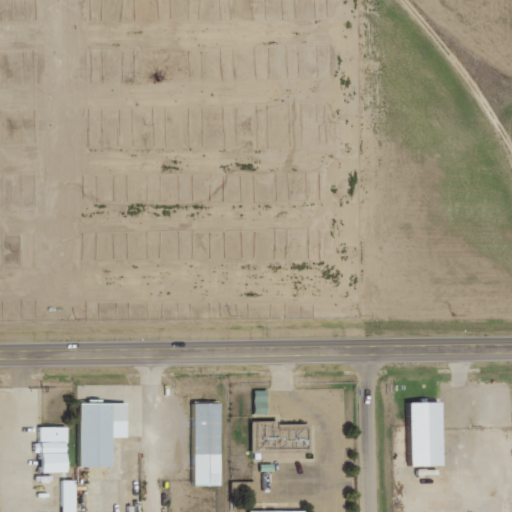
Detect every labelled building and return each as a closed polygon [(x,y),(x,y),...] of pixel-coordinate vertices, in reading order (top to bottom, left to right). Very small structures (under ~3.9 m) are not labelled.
[(267,390),(254,390),(255,414),(268,414),(267,390)] [(440,400),(408,401),(410,465),(442,464),(440,400)] [(127,402),(80,401),(79,465),(112,466),(112,436),(126,436),(127,402)] [(219,402),(192,402),(193,485),(220,485),(219,402)] [(252,449),(308,448),(308,421),(251,422),(252,449)] [(67,471),(66,425),(39,426),(40,472),(67,471)] [(74,511),(76,480),(63,479),(61,511),(74,511)]
